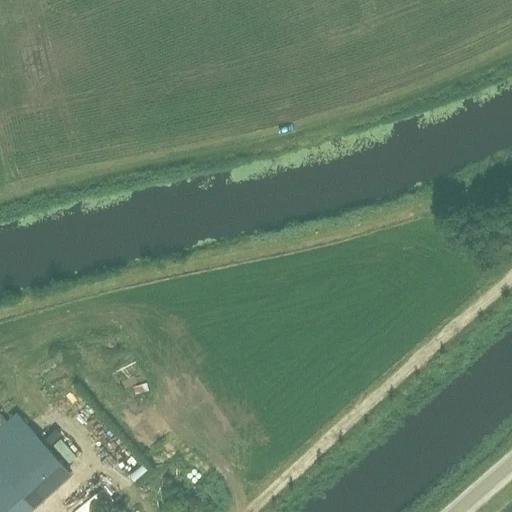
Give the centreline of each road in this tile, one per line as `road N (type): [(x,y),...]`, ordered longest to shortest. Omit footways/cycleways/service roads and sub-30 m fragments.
road 1 (track): [(511,49),(330,126),(0,205)]
road 2 (track): [(250,511),(511,273)]
